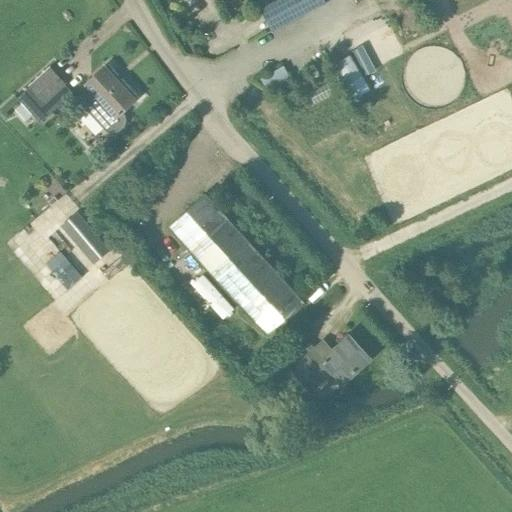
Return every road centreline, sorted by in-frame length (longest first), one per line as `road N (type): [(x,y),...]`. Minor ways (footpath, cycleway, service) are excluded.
road 1 (unclassified): [(511,446),(198,100),(131,0)]
road 2 (track): [(341,261),(511,183)]
